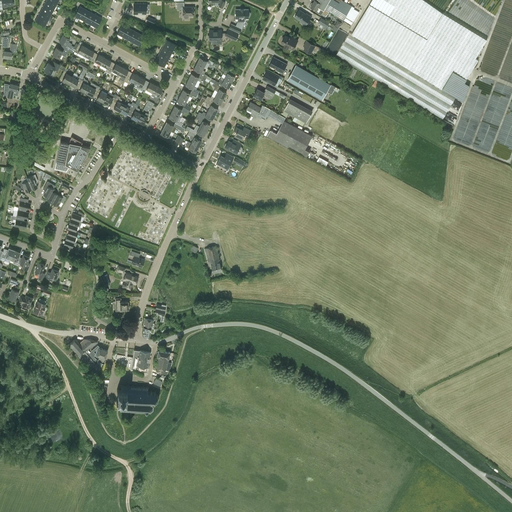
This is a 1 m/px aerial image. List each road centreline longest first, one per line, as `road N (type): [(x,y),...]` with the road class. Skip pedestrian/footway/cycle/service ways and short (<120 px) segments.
road 1 (unclassified): [(479,474),(321,355),(252,324),(202,326)]
road 2 (unclassified): [(199,169),(287,0)]
road 3 (unclassified): [(136,340),(147,291),(199,169)]
